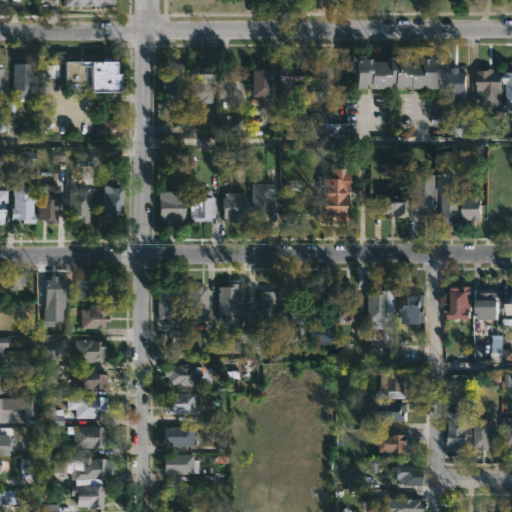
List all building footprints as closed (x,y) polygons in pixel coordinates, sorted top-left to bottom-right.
[(445,54),(445,71),(441,71),(441,87),(399,87),(399,83),(395,83),(395,86),(388,86),(388,88),(360,87),(360,71),(356,71),(356,54),(369,54),(369,58),(377,58),(377,61),(393,61),(393,55),(408,56),(408,60),(425,60),(425,57),(431,57),(431,54),(445,54)] [(118,60),(118,73),(121,73),(121,91),(92,91),(92,65),(85,65),(86,87),(78,87),(78,93),(66,93),(65,61),(118,60)] [(32,64),(32,100),(22,100),(22,102),(18,102),(18,99),(12,99),(12,64),(32,64)] [(213,66),(213,104),(199,104),(199,100),(189,100),(189,74),(198,74),(198,66),(213,66)] [(330,78),(330,80),(326,80),(324,104),(322,104),(322,121),(311,120),(311,91),(312,91),(313,84),(314,84),(314,79),(318,79),(318,67),(331,67),(330,78)] [(464,67),(464,71),(470,72),(469,98),(449,96),(449,71),(455,71),(455,67),(464,67)] [(290,68),(290,71),(303,71),(303,92),(310,92),(310,99),(280,99),(280,68),(290,68)] [(181,69),(183,107),(166,108),(166,104),(161,104),(159,70),(181,69)] [(272,95),(253,95),(254,69),(272,69),(272,95)] [(504,71),(503,106),(481,106),(481,96),(483,96),(483,92),(478,92),(478,70),(493,69),(493,71),(504,71)] [(231,116),(231,117),(241,117),(241,136),(220,136),(220,121),(217,121),(217,116),(231,116)] [(109,135),(97,135),(97,118),(121,118),(121,135),(109,135)] [(454,121),(454,137),(471,137),(471,121),(454,121)] [(344,137),(309,137),(309,123),(344,124),(344,137)] [(360,160),(352,160),(353,146),(379,146),(379,160),(360,160)] [(88,165),(75,166),(74,149),(95,148),(96,165),(88,165)] [(63,161),(63,150),(51,150),(51,161),(63,161)] [(334,218),(323,218),(323,176),(330,176),(330,167),(349,167),(348,218),(334,218)] [(433,208),(433,213),(417,213),(417,216),(408,216),(409,208),(407,208),(407,215),(391,215),(391,211),(387,211),(387,195),(408,195),(408,173),(434,173),(433,208)] [(450,175),(450,186),(456,186),(456,191),(463,191),(462,220),(443,220),(443,187),(438,187),(439,175),(450,175)] [(276,185),(276,190),(274,191),(274,217),(253,217),(253,199),(250,199),(251,217),(242,217),(242,223),(229,223),(229,217),(225,217),(224,196),(227,196),(227,192),(246,192),(246,189),(244,189),(244,183),(276,182),(276,185)] [(58,201),(57,223),(46,223),(46,219),(37,219),(38,186),(47,186),(47,184),(60,184),(59,201),(58,201)] [(108,184),(108,186),(123,186),(122,219),(102,219),(103,184),(108,184)] [(31,186),(31,192),(36,192),(36,202),(34,202),(34,213),(36,213),(36,223),(23,223),(23,219),(12,219),(12,207),(14,207),(13,186),(31,186)] [(471,186),(471,192),(479,192),(479,201),(483,201),(483,220),(473,220),(473,217),(465,217),(465,186),(471,186)] [(89,187),(88,222),(77,222),(77,220),(68,219),(68,187),(89,187)] [(180,188),(180,197),(184,197),(184,218),(178,218),(178,222),(163,222),(162,193),(171,193),(171,188),(180,188)] [(211,189),(211,195),(215,195),(215,217),(211,217),(211,220),(192,220),(192,217),(189,217),(189,197),(190,197),(190,189),(211,189)] [(23,286),(23,274),(4,274),(4,286),(23,286)] [(58,274),(58,278),(64,278),(64,309),(44,308),(44,278),(50,278),(50,274),(58,274)] [(77,296),(75,296),(75,279),(104,279),(104,294),(95,294),(95,296),(77,296)] [(238,282),(237,314),(235,314),(235,326),(232,327),(232,330),(223,331),(223,319),(217,318),(218,286),(227,286),(228,281),(238,282)] [(273,326),(249,326),(249,312),(254,312),(254,309),(259,309),(259,290),(263,290),(263,283),(273,283),(273,326)] [(180,286),(179,297),(177,297),(177,319),(166,318),(167,330),(184,330),(183,357),(170,357),(171,338),(160,337),(160,318),(157,318),(158,285),(180,286)] [(207,320),(187,320),(187,286),(207,285),(207,320)] [(473,285),(473,309),(475,309),(475,318),(451,318),(451,285),(473,285)] [(330,296),(329,286),(319,287),(320,297),(330,296)] [(356,287),(356,292),(362,292),(362,316),(357,316),(357,319),(344,319),(344,316),(337,316),(337,293),(342,293),(342,287),(356,287)] [(394,289),(394,335),(385,335),(385,329),(378,329),(378,321),(367,321),(367,292),(375,292),(375,289),(394,289)] [(498,314),(498,318),(485,318),(485,316),(479,316),(479,291),(504,291),(502,314),(498,314)] [(424,310),(424,322),(405,322),(405,315),(397,315),(397,299),(399,299),(399,293),(426,294),(426,310),(424,310)] [(299,342),(277,343),(277,318),(278,318),(278,309),(284,309),(284,305),(298,305),(299,342)] [(105,308),(105,314),(108,314),(108,321),(105,321),(105,328),(81,327),(81,308),(105,308)] [(336,344),(311,345),(310,320),(335,319),(336,344)] [(505,334),(505,335),(511,335),(511,337),(511,343),(506,343),(506,348),(511,348),(511,361),(504,361),(505,352),(496,352),(495,334),(505,334)] [(108,352),(108,357),(104,357),(104,361),(94,361),(94,363),(76,363),(77,339),(106,341),(106,346),(108,346),(108,352)] [(398,360),(397,343),(416,343),(416,339),(418,339),(418,360),(398,360)] [(393,349),(370,348),(370,357),(392,358),(393,349)] [(56,350),(43,350),(43,364),(56,364),(56,350)] [(238,378),(229,378),(229,358),(254,358),(254,377),(238,378)] [(190,365),(190,366),(202,367),(202,384),(192,384),(192,386),(168,384),(169,365),(190,365)] [(99,373),(101,374),(109,374),(109,385),(105,385),(104,389),(75,390),(75,367),(93,367),(93,369),(99,373)] [(56,368),(43,368),(43,383),(56,382),(56,368)] [(407,371),(407,378),(412,378),(412,386),(407,386),(407,390),(412,390),(412,398),(389,398),(389,392),(381,392),(381,370),(407,371)] [(193,413),(163,413),(164,401),(165,401),(165,392),(194,393),(193,413)] [(106,395),(107,410),(101,410),(101,419),(75,418),(75,408),(67,409),(67,396),(106,395)] [(0,397),(0,408),(24,409),(24,424),(33,424),(33,397),(0,397)] [(408,411),(408,420),(380,419),(380,411),(376,411),(376,401),(408,402),(408,411)] [(464,415),(469,416),(469,446),(450,446),(450,420),(455,420),(455,416),(458,416),(458,412),(464,412),(464,415)] [(511,449),(511,420),(511,417),(503,417),(503,449),(511,449)] [(483,418),(483,420),(494,419),(494,446),(489,446),(489,450),(482,450),(481,446),(476,447),(475,418),(483,418)] [(102,446),(73,447),(73,425),(102,425),(102,446)] [(193,445),(163,445),(163,426),(195,426),(195,445),(193,445)] [(409,433),(407,453),(381,451),(381,444),(376,444),(376,436),(382,436),(382,434),(409,433)] [(191,472),(163,472),(163,454),(193,454),(193,472),(191,472)] [(92,460),(96,460),(96,459),(113,460),(113,480),(75,480),(75,478),(70,478),(71,473),(54,473),(54,460),(67,460),(67,457),(92,458),(92,460)] [(34,459),(20,459),(20,472),(34,472),(34,459)] [(420,484),(397,484),(397,480),(395,479),(396,466),(421,467),(420,484)] [(103,484),(103,508),(76,506),(76,495),(70,495),(70,485),(103,484)] [(0,488),(17,489),(17,504),(0,504),(0,488)] [(424,499),(423,511),(373,511),(373,500),(387,501),(387,497),(424,499)]
